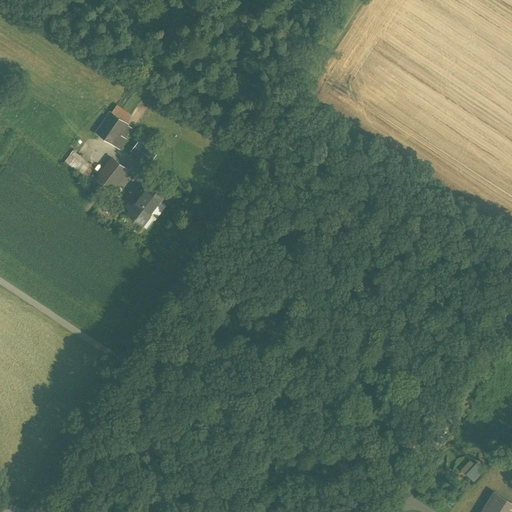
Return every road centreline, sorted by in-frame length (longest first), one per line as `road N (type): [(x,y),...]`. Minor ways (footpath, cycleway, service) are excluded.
road 1 (track): [(217,221),(359,0)]
road 2 (unclassified): [(511,319),(389,511)]
road 3 (residential): [(32,511),(127,365)]
road 4 (residential): [(127,365),(217,221)]
road 5 (unclassified): [(0,281),(127,365)]
